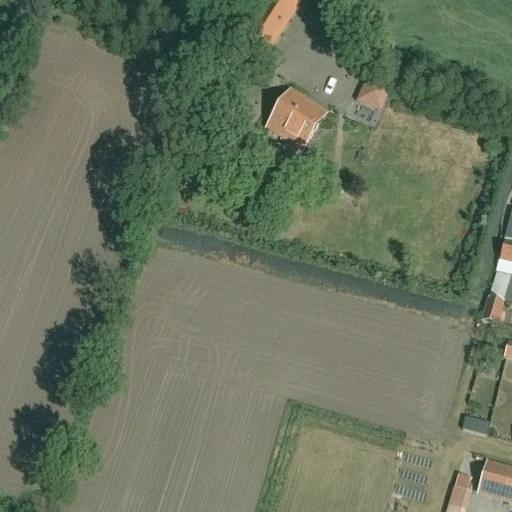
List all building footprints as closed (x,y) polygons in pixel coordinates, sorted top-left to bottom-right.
[(260,64),(297,6),(286,0),(267,0),(237,49),(260,64)] [(369,84),(362,107),(387,115),(395,92),(369,84)] [(302,152),(324,117),(289,95),(267,130),(302,152)] [(499,265),(511,267),(511,247),(504,245),(499,265)] [(496,275),(489,298),(505,303),(511,305),(511,279),(511,280),(496,275)] [(501,304),(488,300),(481,322),(494,326),(501,304)] [(511,474),(484,467),(477,496),(511,505),(511,474)] [(467,511),(472,494),(455,489),(448,511),(467,511)]
